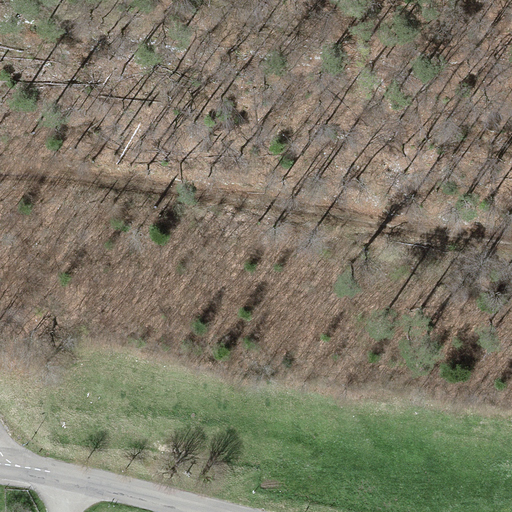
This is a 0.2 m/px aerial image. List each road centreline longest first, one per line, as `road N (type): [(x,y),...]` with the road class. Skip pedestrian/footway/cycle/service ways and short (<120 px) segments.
road 1 (track): [(511,240),(0,174)]
road 2 (tertiary): [(205,511),(0,465)]
